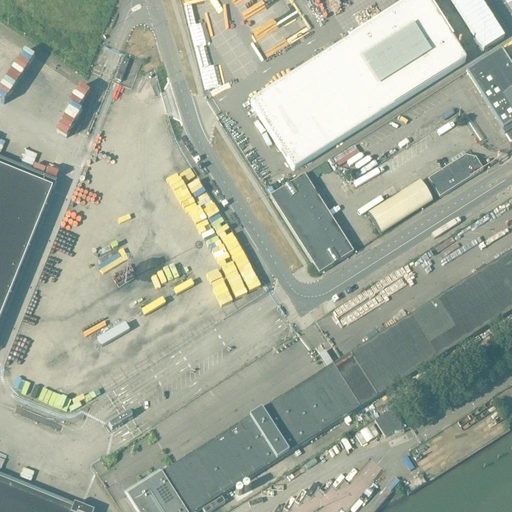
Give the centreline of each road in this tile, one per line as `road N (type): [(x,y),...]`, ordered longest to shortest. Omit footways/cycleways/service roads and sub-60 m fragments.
road 1 (unknown): [(125,173),(187,225),(208,260),(208,291),(189,307),(46,357)]
road 2 (unclassified): [(290,289),(191,129),(152,0)]
road 3 (unclassified): [(290,289),(324,294),(511,173)]
road 4 (unknown): [(125,173),(46,357)]
road 5 (unknown): [(503,158),(447,147),(347,208)]
